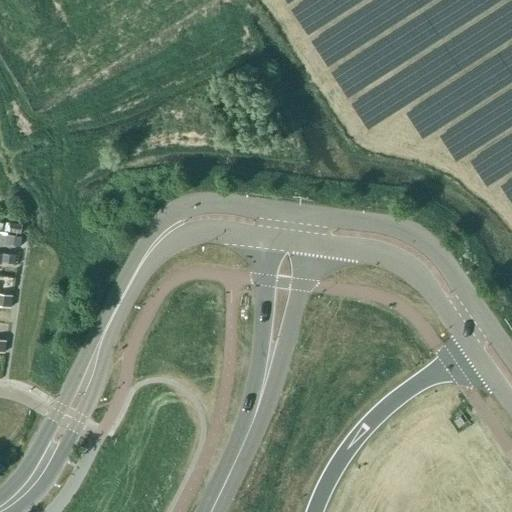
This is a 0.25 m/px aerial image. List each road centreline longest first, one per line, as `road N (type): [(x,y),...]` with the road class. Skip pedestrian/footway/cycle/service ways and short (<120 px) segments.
road 1 (tertiary): [(289,213),(204,203),(175,209),(155,225),(29,464),(0,498)]
road 2 (tertiary): [(16,511),(51,474),(91,399),(117,324),(156,258),(203,231),(265,238)]
road 3 (trunk): [(314,511),(336,466),(373,419),(469,349)]
road 4 (tertiary): [(474,308),(412,235),(289,213)]
road 5 (tertiary): [(307,244),(399,264),(469,349)]
road 6 (tertiary): [(263,385),(278,366),(307,244)]
road 7 (tertiary): [(265,238),(263,385)]
road 8 (tertiary): [(263,385),(210,511)]
